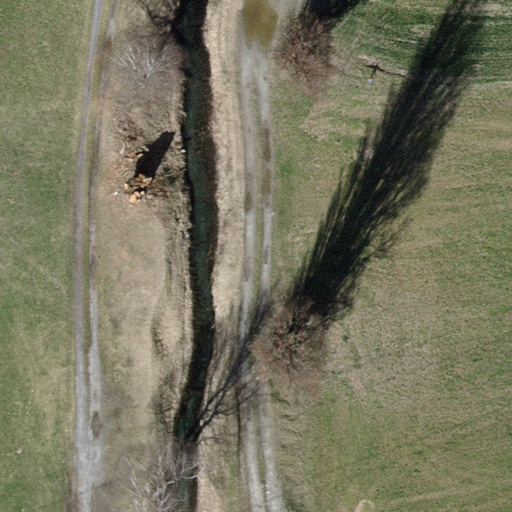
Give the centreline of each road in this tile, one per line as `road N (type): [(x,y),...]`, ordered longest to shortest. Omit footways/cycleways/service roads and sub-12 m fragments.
road 1 (track): [(263,511),(253,391),(260,187),(254,22),(264,0)]
road 2 (track): [(83,511),(89,416),(80,185),(101,0)]
